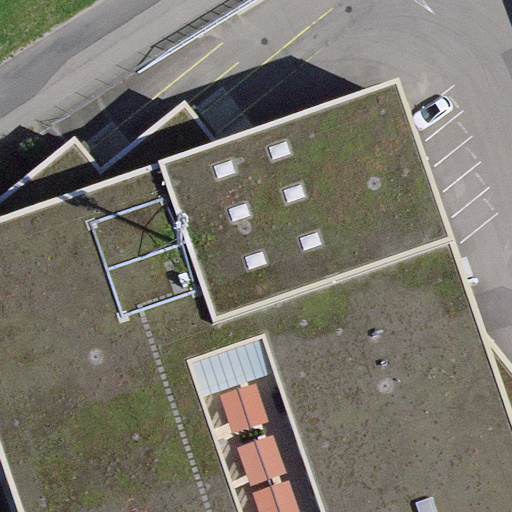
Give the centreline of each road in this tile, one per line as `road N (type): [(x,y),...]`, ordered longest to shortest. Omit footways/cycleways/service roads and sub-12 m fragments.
road 1 (unclassified): [(0,101),(150,0)]
road 2 (unknown): [(447,0),(511,142)]
